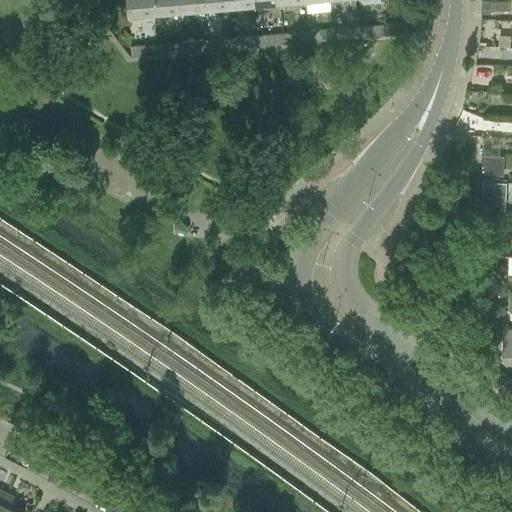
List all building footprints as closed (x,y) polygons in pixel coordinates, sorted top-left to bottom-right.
[(129,0),(126,0),(127,15),(153,13),(151,0),(129,0)] [(151,0),(153,13),(178,11),(176,0),(151,0)] [(176,0),(178,11),(203,9),(202,0),(176,0)] [(202,0),(203,9),(228,7),(227,0),(202,0)] [(303,0),(304,0),(305,0),(306,13),(330,11),(329,0),(303,0)] [(361,26),(356,27),(357,37),(362,37),(406,33),(405,22),(361,26)] [(354,27),(332,29),(333,39),(357,37),(356,27),(354,27)] [(333,39),(332,29),(311,30),(312,41),(333,39)] [(303,31),(281,33),(282,43),(304,42),(303,31)] [(282,43),(281,33),(261,35),(262,45),(282,43)] [(253,36),(231,37),(232,48),(254,46),(253,36)] [(232,48),(231,37),(211,39),(212,50),(232,48)] [(203,40),(180,42),(181,52),(204,50),(203,40)] [(181,52),(180,42),(160,44),(161,54),(181,52)] [(130,46),(131,57),(153,55),(152,44),(130,46)] [(481,159),(480,177),(501,179),(503,161),(481,159)] [(505,187),(480,186),(479,213),(504,214),(505,187)] [(186,229),(185,221),(178,219),(173,224),(174,231),(180,234),(186,229)] [(475,292),(474,310),(486,310),(487,292),(475,292)] [(511,327),(502,328),(501,355),(511,356),(511,327)] [(5,493),(0,501),(0,511),(17,511),(8,507),(12,499),(7,496),(8,495),(5,493)]
